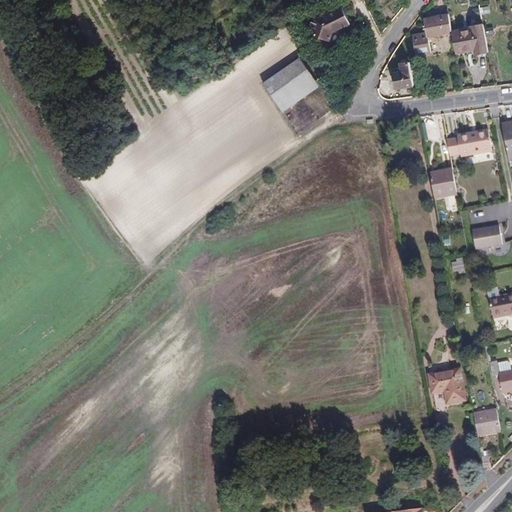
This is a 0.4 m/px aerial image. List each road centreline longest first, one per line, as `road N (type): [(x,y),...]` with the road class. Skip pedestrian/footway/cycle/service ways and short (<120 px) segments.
road 1 (residential): [(424,0),(369,78),(358,109),(511,95)]
road 2 (track): [(0,30),(148,270)]
road 3 (track): [(358,109),(282,153),(148,270)]
road 4 (track): [(148,270),(0,384)]
